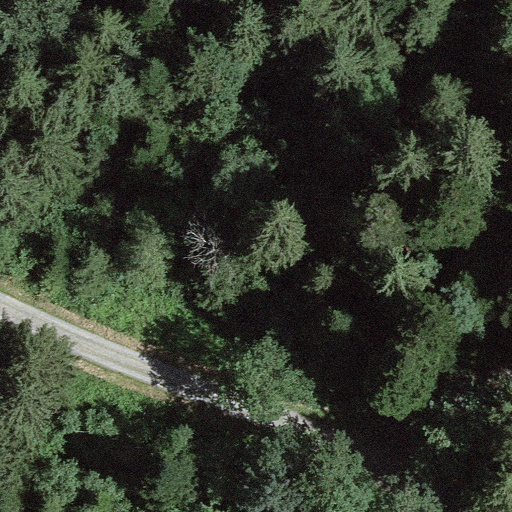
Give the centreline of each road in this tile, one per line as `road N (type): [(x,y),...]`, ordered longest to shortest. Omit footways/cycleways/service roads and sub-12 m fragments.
road 1 (track): [(449,511),(336,444),(0,311)]
road 2 (track): [(336,444),(511,382)]
